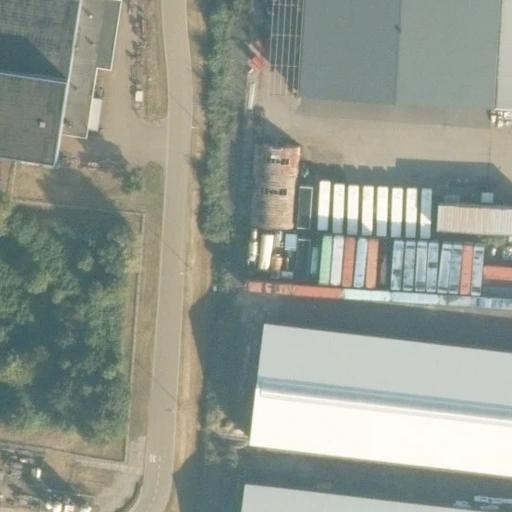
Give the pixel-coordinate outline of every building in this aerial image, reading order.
[(0,0),(0,143),(58,152),(61,133),(87,137),(98,67),(112,68),(122,0),(0,0)] [(511,105),(511,0),(304,0),(299,93),(511,105)] [(258,144),(258,206),(302,206),(302,144),(258,144)] [(509,240),(511,239),(511,205),(439,202),(437,227),(509,232),(509,240)] [(511,351),(266,323),(252,443),(511,473),(511,351)] [(503,511),(247,482),(243,511),(503,511)]
